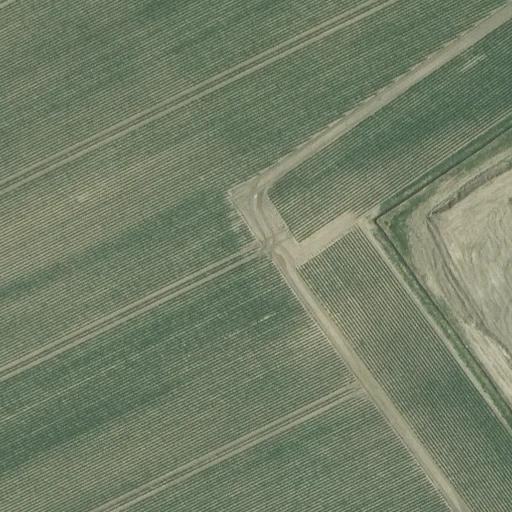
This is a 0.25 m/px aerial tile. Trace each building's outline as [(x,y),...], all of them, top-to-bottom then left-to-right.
[(511,214),(508,208),(491,220),(511,249),(511,214)] [(511,249),(491,220),(473,232),(494,262),(511,249)] [(421,269),(402,282),(423,312),(442,299),(421,269)] [(402,282),(385,294),(406,324),(423,312),(402,282)] [(385,294),(367,307),(388,337),(406,324),(385,294)] [(367,307),(348,320),(369,350),(388,337),(367,307)] [(453,333),(443,340),(448,346),(457,340),(453,333)] [(443,340),(433,347),(438,353),(448,346),(443,340)] [(417,358),(408,365),(412,371),(422,364),(417,358)] [(408,365),(398,372),(402,378),(412,371),(408,365)]
